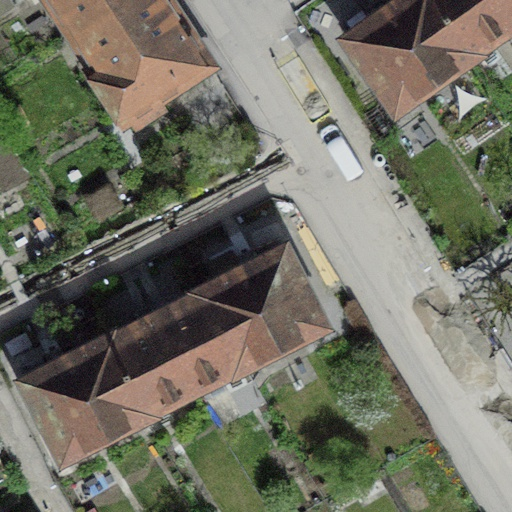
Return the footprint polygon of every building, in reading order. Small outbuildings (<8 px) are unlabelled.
[(175,0),(38,0),(81,65),(177,2),(175,0)] [(511,65),(511,9),(505,0),(421,0),(416,4),(476,91),(511,65)] [(177,2),(81,65),(136,148),(232,86),(177,2)] [(476,91),(416,4),(353,47),(413,134),(476,91)] [(339,328),(294,239),(226,273),(271,362),(339,328)] [(271,362),(226,273),(157,308),(202,397),(271,362)] [(202,397),(157,308),(88,343),(133,432),(202,397)] [(133,432),(88,343),(18,378),(62,467),(133,432)]
